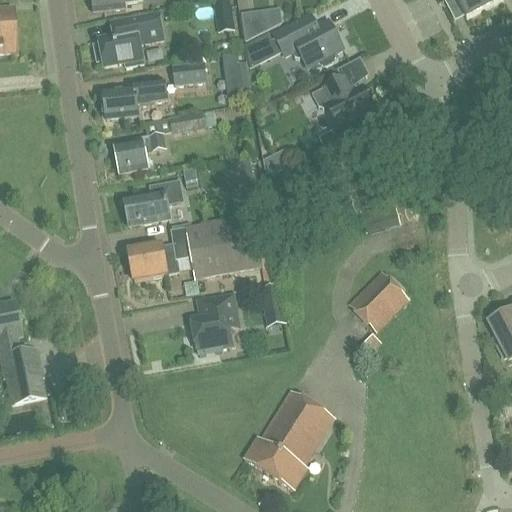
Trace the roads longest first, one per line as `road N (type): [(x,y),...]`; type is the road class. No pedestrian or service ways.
road 1 (residential): [(90,257),(56,0)]
road 2 (residential): [(463,293),(490,460),(498,490),(511,499)]
road 3 (residential): [(463,293),(454,156),(433,85)]
road 4 (residential): [(134,450),(90,257)]
road 5 (residential): [(0,458),(108,439),(134,450)]
